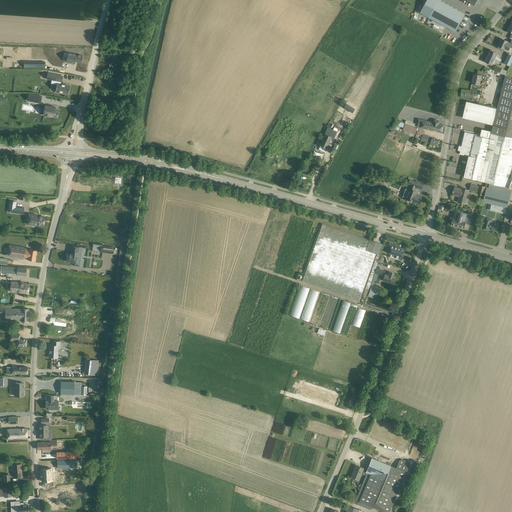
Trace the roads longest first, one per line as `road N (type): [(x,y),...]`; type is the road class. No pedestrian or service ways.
road 1 (unclassified): [(37,511),(36,325),(61,198)]
road 2 (unclassified): [(320,511),(425,235)]
road 3 (unclassified): [(425,235),(459,68),(509,0)]
road 4 (secondary): [(425,235),(240,184)]
road 5 (secondary): [(76,156),(240,184)]
road 6 (secondary): [(240,184),(145,157),(78,150)]
